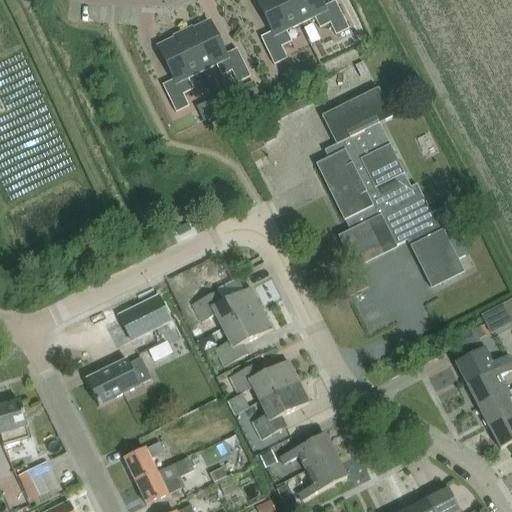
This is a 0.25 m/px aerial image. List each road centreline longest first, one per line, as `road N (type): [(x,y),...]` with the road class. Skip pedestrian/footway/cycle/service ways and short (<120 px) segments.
road 1 (residential): [(24,327),(257,214),(337,383),(464,462),(508,511)]
road 2 (residential): [(112,511),(24,327)]
